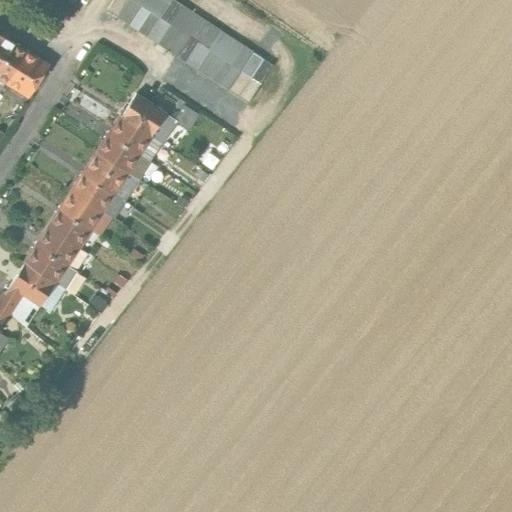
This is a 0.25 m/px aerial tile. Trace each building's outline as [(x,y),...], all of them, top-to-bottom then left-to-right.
[(113,0),(107,10),(116,17),(127,0),(113,0)] [(139,5),(131,0),(128,0),(117,17),(127,24),(139,5)] [(142,0),(139,5),(149,12),(157,0),(142,0)] [(157,0),(149,12),(159,18),(171,0),(157,0)] [(171,0),(159,18),(169,25),(181,6),(171,0)] [(139,5),(127,24),(137,30),(149,12),(139,5)] [(181,6),(169,25),(179,31),(191,13),(181,6)] [(149,12),(137,30),(147,37),(159,18),(149,12)] [(191,13),(179,31),(189,38),(201,20),(191,13)] [(159,18),(147,37),(157,43),(169,25),(159,18)] [(201,20),(189,38),(199,45),(211,26),(201,20)] [(169,25),(157,43),(167,50),(179,31),(169,25)] [(211,26),(199,45),(209,51),(221,33),(211,26)] [(179,31),(167,50),(177,56),(189,38),(179,31)] [(221,33),(209,51),(220,58),(232,40),(221,33)] [(26,52),(4,37),(0,43),(0,78),(6,82),(26,52)] [(189,38),(177,56),(187,63),(199,45),(189,38)] [(232,40),(220,58),(230,65),(242,46),(232,40)] [(199,45),(187,63),(197,70),(209,51),(199,45)] [(242,46),(230,65),(240,72),(252,53),(253,54),(253,53),(242,46)] [(220,58),(209,51),(197,70),(208,76),(220,58)] [(48,66),(26,52),(6,82),(29,97),(48,66)] [(253,53),(241,72),(251,78),(263,60),(253,53)] [(220,58),(208,76),(218,83),(230,65),(220,58)] [(263,60),(251,78),(260,85),(272,66),(263,60)] [(230,65),(218,83),(229,90),(229,89),(240,72),(230,65)] [(241,72),(229,90),(238,97),(251,78),(241,72)] [(251,78),(238,97),(248,103),(260,85),(251,78)] [(166,114),(136,94),(121,116),(151,136),(151,137),(161,144),(168,132),(158,125),(166,114)] [(151,136),(121,116),(109,134),(139,154),(149,160),(161,144),(151,137),(151,136)] [(139,154),(109,134),(97,152),(128,172),(127,173),(136,179),(149,160),(139,154)] [(128,172),(97,152),(83,174),(113,194),(122,200),(130,188),(121,182),(127,173),(128,172)] [(113,194),(83,174),(71,192),(102,211),(112,217),(123,201),(122,200),(113,194)] [(102,211),(71,192),(60,209),(90,229),(99,235),(111,217),(102,211)] [(90,229),(60,209),(48,227),(78,247),(90,229)] [(78,247),(48,227),(36,245),(67,265),(78,247)] [(67,265),(36,245),(25,263),(55,283),(65,289),(77,272),(67,265)] [(55,283),(25,263),(0,300),(0,307),(9,313),(22,293),(33,300),(39,305),(40,305),(55,283)] [(39,305),(33,300),(27,309),(33,314),(39,305)] [(0,326),(9,313),(0,307),(0,326)]
